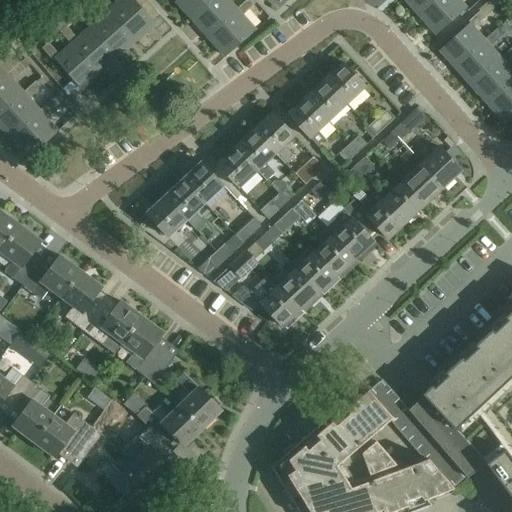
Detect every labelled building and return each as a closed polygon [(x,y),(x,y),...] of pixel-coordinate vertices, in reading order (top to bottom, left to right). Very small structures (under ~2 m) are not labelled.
[(96,0),(107,12),(110,10),(136,40),(155,23),(134,0),(120,0),(114,6),(108,0),(96,0)] [(177,0),(176,1),(192,20),(214,0),(177,0)] [(214,0),(192,20),(209,38),(239,11),(237,9),(228,0),(214,0)] [(239,11),(209,38),(225,57),(255,30),(243,16),(255,5),(250,0),(247,0),(237,9),(239,11)] [(403,0),(417,16),(435,0),(403,0)] [(435,0),(417,16),(435,36),(466,9),(457,0),(435,0)] [(78,16),(89,28),(91,26),(118,56),(136,40),(110,10),(107,12),(95,23),(84,11),(78,16)] [(454,67),(483,41),(472,28),(484,18),(479,12),(466,24),(468,25),(439,51),(454,67)] [(511,29),(505,22),(497,29),(505,37),(511,30),(511,29)] [(60,32),(71,45),(73,43),(100,72),(118,56),(91,26),(89,28),(78,39),(66,26),(60,32)] [(495,30),(483,41),(454,67),(470,85),(499,59),(489,47),(501,36),(495,30)] [(4,38),(10,46),(17,40),(10,33),(4,38)] [(55,59),(81,89),(100,72),(73,43),(71,45),(59,56),(48,43),(42,49),(53,61),(55,59)] [(0,84),(9,76),(8,75),(0,66),(0,59),(9,51),(3,45),(0,48),(0,84)] [(511,49),(499,59),(470,85),(486,103),(511,80),(511,73),(505,66),(511,59),(511,49)] [(9,76),(0,84),(0,117),(25,95),(24,93),(13,81),(25,70),(20,64),(8,75),(9,76)] [(342,64),(324,81),(346,105),(364,88),(342,64)] [(511,80),(486,103),(505,125),(511,118),(511,80)] [(324,81),(306,98),(328,121),(346,105),(324,81)] [(25,95),(0,117),(0,126),(12,139),(41,113),(40,111),(30,99),(42,88),(36,82),(24,93),(25,95)] [(328,121),(306,98),(287,115),(309,139),(310,138),(318,146),(326,138),(318,130),(328,121)] [(41,113),(12,139),(28,158),(58,132),(45,117),(57,106),(52,100),(40,111),(41,113)] [(386,126),(395,118),(387,109),(379,117),(386,126)] [(272,112),(254,130),(276,154),(285,163),(293,156),(285,146),(295,137),(272,112)] [(390,133),(399,142),(408,133),(400,124),(390,133)] [(235,147),(258,171),(267,180),(275,173),(267,163),(276,154),(254,130),(236,146),(235,147)] [(399,142),(390,133),(383,140),(391,149),(399,142)] [(359,135),(349,144),(357,153),(367,144),(359,135)] [(357,153),(349,144),(339,153),(347,162),(357,153)] [(217,164),(240,188),(258,171),(235,147),(217,164)] [(439,147),(420,164),(443,188),(462,171),(439,147)] [(354,167),(363,176),(372,167),(364,158),(354,167)] [(305,170),(313,178),(324,168),(316,159),(305,170)] [(201,162),(183,179),(205,203),(224,186),(201,162)] [(420,164),(402,181),(425,205),(443,188),(420,164)] [(363,176),(354,167),(347,174),(355,183),(363,176)] [(183,179),(165,196),(187,220),(188,219),(197,229),(206,221),(196,211),(205,203),(183,179)] [(402,181),(384,198),(407,222),(425,205),(402,181)] [(312,191),(320,199),(328,191),(320,183),(312,191)] [(287,185),(278,194),(287,203),(296,194),(287,185)] [(353,201),(344,209),(363,229),(372,221),(389,239),(407,222),(384,198),(377,190),(359,207),(353,201)] [(268,203),(277,212),(287,203),(278,194),(268,203)] [(168,237),(187,220),(165,196),(146,213),(168,237)] [(292,209),(283,217),(291,226),(300,217),(292,209)] [(328,229),(355,259),(357,258),(360,262),(369,254),(365,250),(374,242),(363,229),(344,209),(335,217),(338,220),(328,229)] [(0,251),(1,252),(20,226),(0,210),(0,251)] [(291,226),(283,217),(274,225),(283,234),(291,226)] [(252,235),(261,227),(253,218),(244,226),(252,235)] [(12,260),(4,271),(23,285),(43,259),(33,252),(41,241),(20,226),(1,252),(12,260)] [(325,242),(315,251),(337,276),(338,275),(342,278),(350,270),(347,267),(355,259),(328,229),(327,227),(318,235),(325,242)] [(256,243),(247,251),(257,262),(258,262),(255,259),(264,251),(256,243)] [(225,244),(215,253),(223,261),(233,252),(225,244)] [(296,268),(319,292),(320,291),(323,295),(332,287),(329,283),(337,276),(315,251),(310,246),(302,253),(307,258),(297,267),(296,268)] [(257,262),(247,251),(229,268),(239,279),(257,262)] [(223,261),(215,253),(208,260),(216,268),(223,261)] [(49,288),(62,297),(81,272),(60,256),(52,266),(43,259),(23,285),(41,298),(49,288)] [(279,284),(301,309),(302,308),(305,312),(314,304),(311,300),(319,292),(296,268),(297,267),(291,260),(283,267),(290,274),(280,283),(279,284)] [(65,316),(84,331),(104,305),(94,297),(102,287),(81,272),(62,297),(73,305),(65,316)] [(259,302),(282,327),(283,325),(287,329),(296,321),(292,317),(301,309),(279,284),(280,283),(270,273),(261,281),(271,292),(259,302)] [(102,344),(110,333),(123,343),(142,317),(121,301),(113,312),(104,305),(84,331),(102,344)] [(511,511),(511,311),(500,323),(498,325),(485,337),(483,339),(470,351),(468,353),(455,365),(453,366),(440,379),(438,380),(425,392),(423,394),(423,395),(424,395),(423,396),(410,408),(408,410),(467,478),(469,477),(486,464),(491,470),(496,476),(505,488),(509,494),(511,497),(511,511)] [(0,316),(0,336),(9,343),(19,330),(0,316)] [(125,362),(145,376),(165,350),(155,343),(163,333),(142,317),(123,343),(133,351),(125,362)] [(23,331),(13,344),(41,365),(51,352),(23,331)] [(69,349),(63,344),(57,345),(52,351),(62,358),(69,349)] [(175,357),(165,350),(145,376),(155,384),(175,357)] [(4,379),(0,375),(0,403),(1,401),(11,408),(31,381),(12,367),(4,379)] [(183,409),(202,429),(220,410),(184,373),(176,381),(191,397),(180,407),(183,409)] [(31,381),(11,408),(20,415),(13,426),(33,441),(53,415),(42,407),(50,396),(31,381)] [(95,388),(88,398),(104,410),(111,400),(95,388)] [(369,390),(348,408),(346,410),(335,420),(329,417),(325,421),(325,422),(321,426),(320,425),(315,429),(316,430),(311,434),(311,433),(306,437),(307,438),(302,442),(301,441),(297,445),(297,446),(293,450),(292,449),(288,453),(288,454),(283,458),(283,457),(278,461),(279,462),(273,467),(276,473),(275,473),(278,478),(279,478),(283,484),(282,484),(285,489),(286,489),(294,502),(293,503),(297,508),(297,507),(300,511),(412,511),(427,507),(427,508),(433,506),(427,499),(455,488),(429,459),(401,469),(372,436),(393,418),(369,390)] [(161,407),(154,413),(147,406),(137,415),(148,427),(165,446),(174,438),(183,447),(202,429),(183,409),(180,407),(170,417),(161,407)] [(53,415),(33,441),(54,457),(62,446),(72,454),(92,427),(73,413),(65,424),(53,415)] [(92,427),(72,454),(82,462),(102,435),(92,427)] [(165,446),(148,427),(131,443),(141,453),(131,463),(154,486),(171,469),(163,460),(171,452),(165,446)] [(154,486),(131,463),(120,473),(106,458),(97,467),(134,505),(154,486)]
